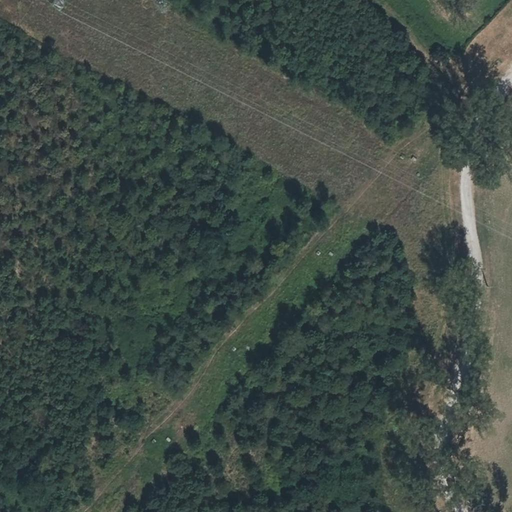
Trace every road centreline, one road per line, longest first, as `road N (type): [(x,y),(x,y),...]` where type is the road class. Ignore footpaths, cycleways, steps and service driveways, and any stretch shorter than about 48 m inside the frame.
road 1 (track): [(80,511),(402,144),(463,94),(511,76)]
road 2 (track): [(511,81),(481,120),(466,176),(479,295),(437,484),(468,511)]
